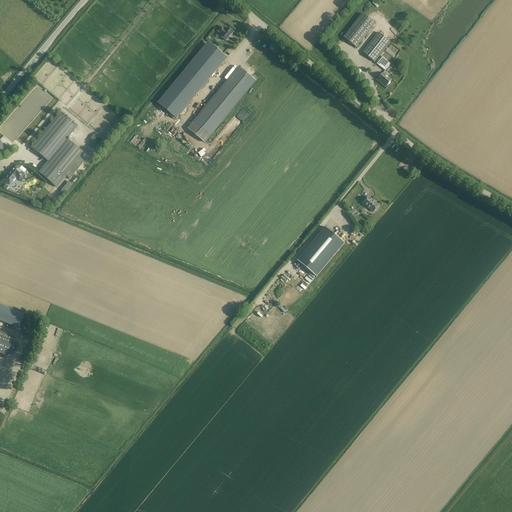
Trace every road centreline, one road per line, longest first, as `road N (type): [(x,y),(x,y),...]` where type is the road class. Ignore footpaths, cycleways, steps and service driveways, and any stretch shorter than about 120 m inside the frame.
road 1 (unclassified): [(511,208),(428,156),(233,0)]
road 2 (unclassified): [(0,95),(83,0)]
